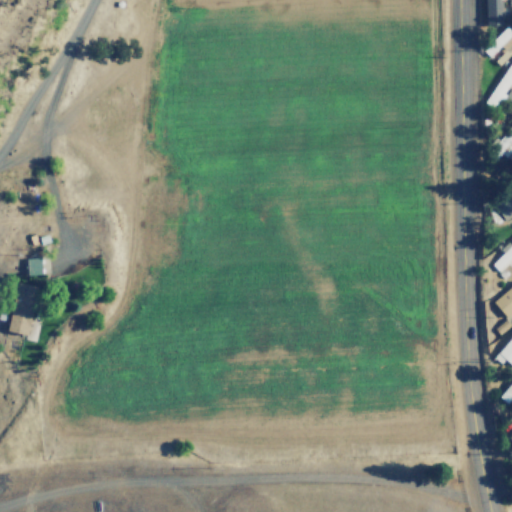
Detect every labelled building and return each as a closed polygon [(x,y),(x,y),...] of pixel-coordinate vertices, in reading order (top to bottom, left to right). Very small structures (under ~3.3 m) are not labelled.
[(500,24),(499,0),(484,0),(485,25),(500,24)] [(481,50),(488,57),(511,33),(506,27),(481,50)] [(511,86),(511,85),(511,62),(509,60),(484,103),(493,108),(499,98),(509,104),(511,99),(511,86)] [(497,273),(508,263),(509,265),(511,262),(511,242),(503,250),(504,252),(490,265),(497,273)] [(24,258),(25,275),(40,274),(38,257),(24,258)] [(26,334),(33,285),(14,282),(6,331),(26,334)] [(511,311),(511,284),(492,301),(505,318),(511,311)] [(508,369),(511,363),(511,334),(493,356),(508,369)]
